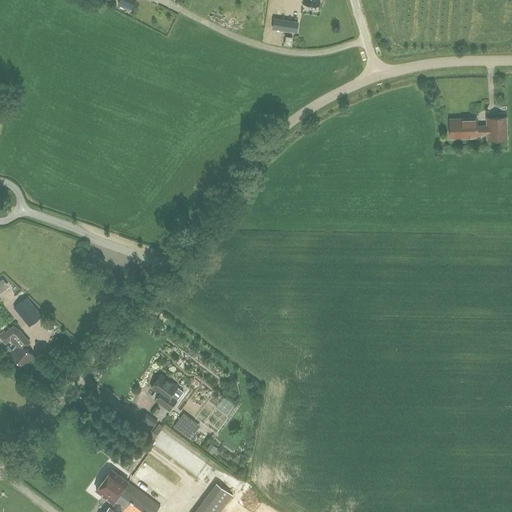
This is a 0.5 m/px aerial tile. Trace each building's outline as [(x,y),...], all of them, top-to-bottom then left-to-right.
[(135,0),(119,0),(118,2),(131,8),(135,0)] [(298,21),(275,17),(273,28),(297,32),(298,21)] [(511,79),(500,80),(501,104),(511,103),(511,79)] [(507,116),(486,116),(486,124),(478,125),(478,117),(449,118),(450,139),(478,138),(478,135),(486,135),(486,140),(508,139),(507,116)] [(14,307),(29,326),(42,315),(27,297),(14,307)] [(11,340),(16,345),(9,354),(24,366),(34,355),(23,346),(29,341),(20,330),(18,332),(14,327),(7,333),(4,330),(0,333),(0,337),(6,344),(11,340)] [(161,374),(151,387),(159,393),(155,399),(169,410),(177,399),(171,395),(177,386),(161,374)] [(158,421),(146,412),(137,424),(144,429),(140,434),(148,440),(154,432),(151,430),(158,421)] [(199,426),(183,414),(175,426),(191,437),(199,426)] [(132,425),(137,418),(132,415),(127,421),(132,425)] [(208,450),(214,455),(219,449),(213,444),(208,450)] [(111,469),(96,489),(115,503),(112,507),(119,511),(122,509),(126,511),(155,511),(160,506),(111,469)] [(217,483),(194,511),(220,511),(233,495),(217,483)]
